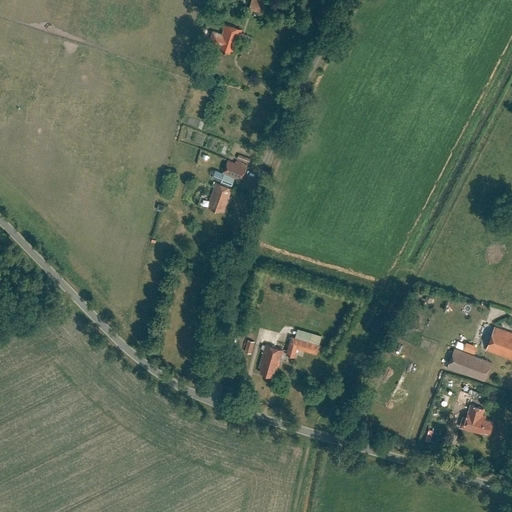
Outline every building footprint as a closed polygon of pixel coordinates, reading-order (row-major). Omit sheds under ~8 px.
[(263,14),(267,2),(258,0),(251,0),(249,10),(263,14)] [(236,52),(242,28),(225,23),(223,29),(224,30),(223,34),(214,31),(211,42),(219,45),(217,49),(230,53),(231,51),(236,52)] [(250,159),(239,155),(237,159),(248,163),(250,159)] [(228,162),(223,175),(213,171),(211,172),(210,173),(209,175),(209,176),(210,178),(211,179),(222,183),(221,186),(218,185),(208,209),(219,213),(220,210),(224,211),(232,190),(231,190),(235,180),(242,182),(247,169),(228,162)] [(511,329),(497,324),(487,349),(511,359),(511,329)] [(291,338),(286,357),(295,360),(297,350),(317,356),(320,347),(291,338)] [(254,342),(248,340),(244,352),(251,353),(254,342)] [(464,341),(462,350),(474,353),(477,345),(464,341)] [(263,347),(262,351),(265,352),(261,364),(263,364),(260,375),(272,379),(276,368),(277,368),(279,364),(280,364),(283,352),(267,346),(266,348),(263,347)] [(485,381),(493,363),(456,348),(448,367),(485,381)] [(460,392),(456,402),(469,406),(472,396),(476,397),(477,392),(469,390),(468,394),(460,392)] [(462,418),(460,427),(481,433),(481,431),(487,432),(490,433),(490,431),(493,422),(485,419),(486,417),(485,416),(482,415),(484,409),(470,404),(468,412),(467,412),(465,419),(462,418)]
